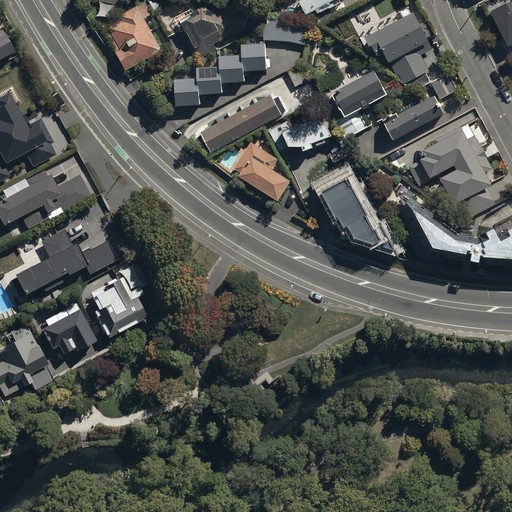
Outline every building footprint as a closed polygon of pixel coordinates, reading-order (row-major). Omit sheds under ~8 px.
[(303,0),(300,2),(309,20),(341,4),(338,0),(303,0)] [(504,2),(488,10),(506,45),(511,42),(511,0),(510,0),(505,3),(504,2)] [(100,27),(123,70),(160,50),(144,19),(150,15),(144,3),(100,27)] [(202,5),(196,9),(180,18),(184,26),(187,30),(182,33),(197,60),(219,47),(215,41),(246,25),(249,17),(229,10),(225,13),(221,12),(202,5)] [(414,13),(365,38),(370,49),(372,48),(376,56),(384,52),(397,78),(399,77),(402,84),(429,71),(421,55),(432,50),(414,13)] [(289,42),(306,45),(310,25),(279,19),(265,26),(264,41),(289,42)] [(0,59),(14,51),(2,29),(0,30),(0,59)] [(175,80),(176,84),(168,84),(168,96),(176,95),(176,107),(199,105),(199,96),(222,94),(221,84),(245,82),(244,72),(267,70),(265,44),(241,46),(242,55),(219,57),(220,67),(196,69),(197,78),(175,80)] [(304,63),(287,72),(295,87),(312,78),(304,63)] [(377,67),(325,92),(338,119),(343,116),(344,118),(360,110),(363,116),(373,111),(371,108),(393,96),(383,75),(381,76),(377,67)] [(448,74),(431,83),(440,100),(457,91),(448,74)] [(10,93),(0,97),(0,181),(11,176),(7,168),(27,157),(33,168),(58,155),(52,144),(55,142),(42,118),(30,124),(25,115),(23,116),(10,93)] [(58,93),(54,96),(61,106),(65,104),(58,93)] [(271,97),(201,133),(211,153),(281,117),(271,97)] [(434,97),(385,123),(394,140),(443,114),(434,97)] [(287,121),(269,131),(279,151),(288,146),(301,147),(303,151),(329,142),(328,137),(332,136),(321,118),(291,129),(287,121)] [(436,144),(425,150),(437,174),(454,166),(456,170),(440,179),(456,209),(494,189),(461,126),(434,140),(436,144)] [(279,159),(251,142),(235,169),(241,172),(238,177),(279,202),(292,180),(273,169),(279,159)] [(29,186),(0,200),(0,218),(4,226),(21,217),(28,229),(48,218),(45,213),(52,209),(53,211),(60,207),(63,212),(90,198),(78,175),(56,187),(50,175),(47,177),(44,171),(26,180),(29,186)] [(345,180),(322,192),(336,217),(337,216),(344,228),(347,226),(354,238),(394,250),(382,227),(373,231),(366,217),(368,216),(351,185),(349,187),(345,180)] [(460,235),(405,195),(401,200),(404,206),(402,208),(428,256),(466,263),(467,254),(471,255),(470,261),(479,263),(480,256),(482,256),(489,266),(511,266),(511,229),(510,231),(507,227),(496,233),(493,228),(478,226),(477,233),(474,232),(473,235),(461,233),(460,235)] [(64,230),(42,242),(50,257),(15,275),(17,277),(11,281),(20,297),(41,286),(44,292),(69,278),(68,276),(85,267),(89,274),(117,259),(107,240),(90,249),(89,247),(81,252),(76,243),(72,245),(64,230)] [(93,311),(108,338),(148,317),(138,297),(144,294),(139,286),(130,292),(122,277),(116,280),(115,279),(107,283),(108,284),(104,287),(106,290),(92,297),(98,309),(93,311)] [(69,315),(42,330),(52,348),(59,345),(64,354),(76,347),(77,351),(97,340),(77,302),(65,309),(69,315)] [(0,360),(1,362),(0,362),(0,389),(4,397),(31,384),(34,391),(54,381),(46,365),(47,364),(26,323),(10,331),(15,341),(4,346),(7,351),(0,354),(0,360)]
